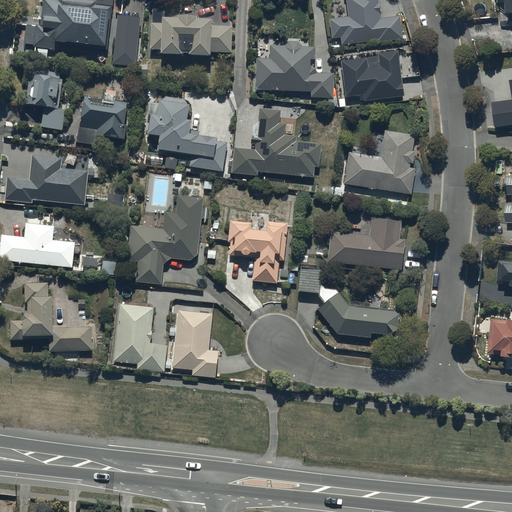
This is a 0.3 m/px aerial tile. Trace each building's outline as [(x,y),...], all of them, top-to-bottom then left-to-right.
[(107,50),(112,7),(96,6),(95,2),(77,0),(58,0),(58,1),(47,0),(41,0),(39,26),(35,25),(32,48),(60,51),(61,45),(107,50)] [(345,0),(348,21),(329,23),(331,42),(341,41),(341,48),(378,44),(378,45),(402,43),(399,20),(380,22),(377,0),(345,0)] [(511,0),(495,0),(495,1),(499,1),(499,2),(509,4),(509,21),(511,20),(511,0)] [(135,67),(141,18),(118,15),(113,65),(135,67)] [(230,52),(231,29),(212,28),(212,21),(196,21),(196,18),(177,18),(178,21),(163,20),(163,27),(153,26),(152,50),(163,50),(163,55),(208,57),(208,51),(230,52)] [(271,59),(258,59),(257,90),(311,91),(311,99),(334,99),(334,73),(318,73),(311,67),(311,61),(316,61),(315,48),(304,48),(299,43),(290,43),(286,47),(271,47),(271,59)] [(368,62),(341,65),(345,100),(364,98),(365,105),(404,100),(399,54),(378,56),(380,69),(369,71),(368,62)] [(147,66),(138,66),(137,78),(147,78),(147,66)] [(26,108),(45,111),(42,129),(63,132),(66,111),(59,110),(63,85),(67,86),(68,81),(60,79),(60,75),(31,71),(29,89),(26,108)] [(511,79),(509,80),(511,99),(490,102),(494,127),(511,124),(511,79)] [(103,100),(85,97),(78,143),(96,145),(98,137),(125,141),(126,133),(124,133),(128,105),(114,103),(115,96),(104,95),(103,100)] [(157,123),(149,122),(146,142),(159,144),(157,156),(191,161),(189,170),(223,175),(227,146),(217,145),(218,143),(199,140),(199,136),(190,134),(191,128),(187,127),(189,110),(184,102),(166,99),(158,105),(157,123)] [(280,114),(259,112),(258,125),(259,125),(258,141),(251,140),(251,147),(255,147),(255,154),(233,152),(231,177),(257,179),(257,176),(313,181),(314,171),(319,172),(322,148),(296,145),(296,140),(284,139),(285,127),(279,127),(280,114)] [(414,138),(384,134),(380,161),(349,156),(344,188),(411,198),(414,176),(408,175),(409,167),(413,168),(415,156),(411,155),(414,138)] [(62,159),(33,156),(30,180),(8,177),(6,201),(31,203),(32,200),(86,205),(89,173),(61,170),(62,159)] [(204,201),(177,198),(176,216),(165,214),(163,232),(130,228),(127,263),(138,264),(135,285),(161,288),(163,268),(170,262),(191,264),(198,258),(204,201)] [(370,241),(331,236),(327,266),(402,274),(405,243),(399,242),(401,226),(373,223),(370,241)] [(288,277),(278,276),(279,265),(284,265),(288,226),(267,224),(266,239),(250,237),(251,226),(230,224),(228,246),(231,246),(229,258),(254,261),(252,286),(277,288),(278,285),(288,286),(288,277)] [(54,230),(25,227),(24,242),(2,240),(0,255),(0,264),(72,272),(75,247),(53,245),(54,230)] [(308,259),(294,258),(291,258),(289,273),(297,274),(298,265),(307,265),(308,259)] [(511,264),(499,264),(497,287),(511,288),(511,264)] [(322,268),(300,267),(299,291),(320,292),(322,268)] [(26,317),(21,324),(10,324),(10,343),(49,344),(49,354),(91,354),(92,331),(52,331),(52,304),(47,304),(47,286),(25,286),(25,306),(27,306),(26,317)] [(371,341),(371,339),(393,341),(400,331),(401,315),(348,311),(337,297),(317,313),(337,339),(371,341)] [(155,311),(119,307),(113,364),(138,367),(138,374),(164,376),(167,350),(151,348),(155,311)] [(213,318),(177,314),(171,372),(192,374),(191,380),(215,383),(218,355),(209,354),(213,318)] [(511,324),(492,322),(489,357),(505,358),(504,364),(511,364),(511,320),(511,324)]
